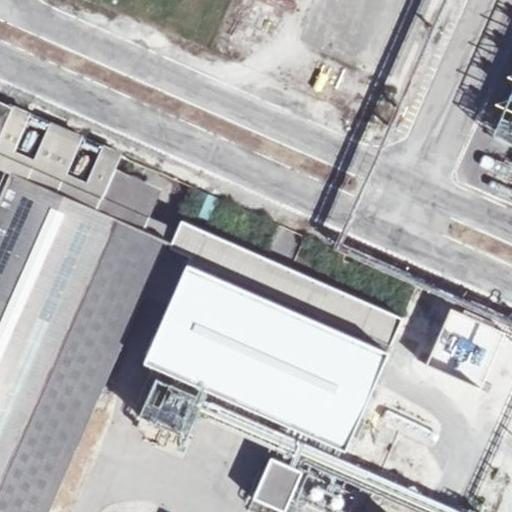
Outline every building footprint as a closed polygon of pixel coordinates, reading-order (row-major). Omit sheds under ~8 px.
[(0,141),(15,107),(0,100),(0,141)] [(101,211),(107,198),(124,154),(106,146),(91,181),(71,173),(86,138),(53,124),(38,159),(17,150),(32,114),(15,107),(0,141),(0,166),(18,174),(101,211)] [(0,511),(52,511),(170,241),(147,231),(101,211),(18,174),(0,214),(0,511)] [(211,216),(218,198),(197,190),(190,208),(211,216)] [(101,211),(147,231),(153,217),(107,198),(101,211)] [(347,447),(407,317),(185,215),(171,246),(194,256),(147,359),(164,367),(142,414),(190,436),(204,407),(298,450),(308,430),(347,447)] [(269,455),(255,503),(284,511),(291,511),(305,466),(269,455)]
